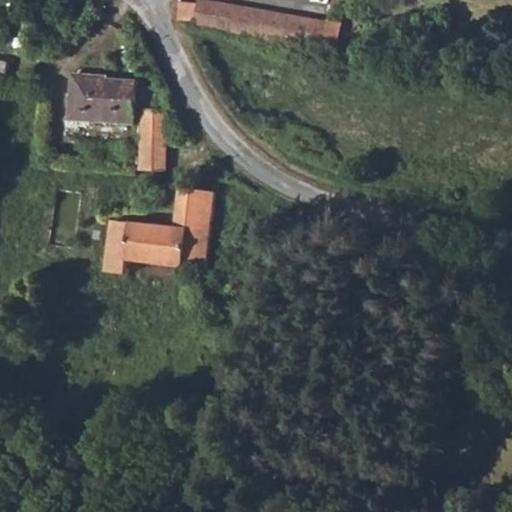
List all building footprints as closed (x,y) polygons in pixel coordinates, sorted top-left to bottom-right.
[(191,0),(182,0),(180,15),(182,16),(191,19),(268,35),(293,40),(297,14),(226,0),(202,0),(200,2),(191,0)] [(293,40),(268,35),(266,40),(291,46),(293,40)] [(0,57),(0,76),(10,78),(12,59),(0,57)] [(17,72),(16,82),(36,85),(37,74),(17,72)] [(77,118),(143,122),(143,106),(145,81),(103,79),(103,73),(81,72),(77,118)] [(143,122),(142,135),(169,136),(173,136),(172,107),(143,106),(143,122)] [(142,135),(141,161),(166,162),(169,136),(142,135)] [(108,220),(103,270),(125,270),(126,260),(193,264),(197,185),(172,183),(171,223),(108,220)] [(197,185),(193,264),(205,264),(207,186),(197,185)]
